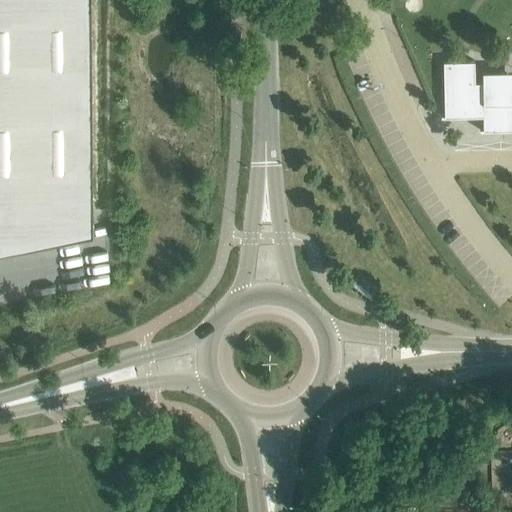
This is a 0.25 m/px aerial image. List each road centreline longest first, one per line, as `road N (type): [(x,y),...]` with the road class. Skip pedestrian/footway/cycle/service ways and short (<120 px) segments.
road 1 (tertiary): [(267,294),(266,0)]
road 2 (tertiary): [(0,406),(204,358)]
road 3 (unclassified): [(328,354),(511,353)]
